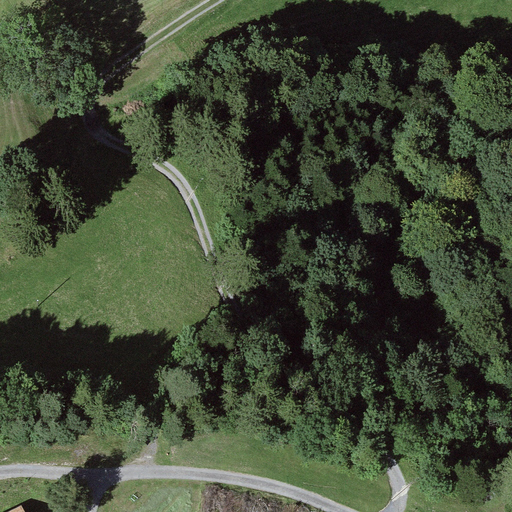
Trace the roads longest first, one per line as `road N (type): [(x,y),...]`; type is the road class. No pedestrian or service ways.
road 1 (track): [(396,511),(398,480),(385,457),(229,312),(207,231),(181,178),(91,120),(91,93),(120,53),(218,0)]
road 2 (track): [(342,511),(276,486),(204,472),(0,472)]
